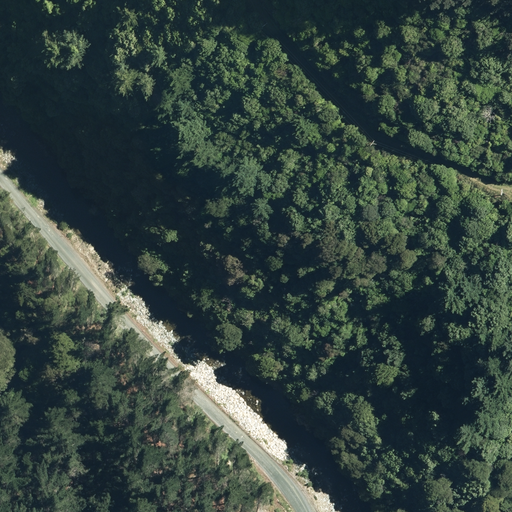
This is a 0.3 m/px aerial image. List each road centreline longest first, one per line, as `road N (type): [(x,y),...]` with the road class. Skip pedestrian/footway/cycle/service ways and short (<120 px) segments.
road 1 (unclassified): [(305,511),(281,476),(141,336),(0,171)]
road 2 (track): [(511,178),(491,178),(368,120),(317,71),(263,0)]
